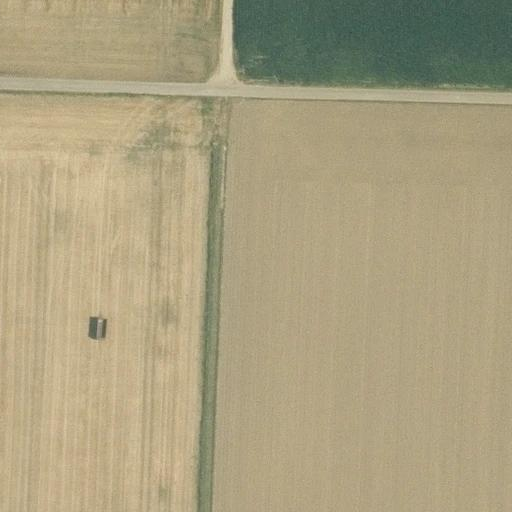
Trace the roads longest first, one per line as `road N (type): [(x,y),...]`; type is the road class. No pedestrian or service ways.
road 1 (track): [(228,511),(248,0)]
road 2 (track): [(511,104),(0,93)]
